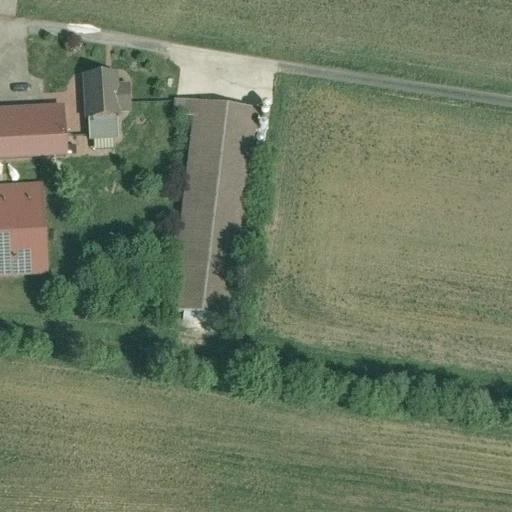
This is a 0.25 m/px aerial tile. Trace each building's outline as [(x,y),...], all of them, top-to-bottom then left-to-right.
[(0,0),(0,17),(16,18),(16,0),(0,0)] [(119,76),(83,78),(85,121),(89,121),(118,120),(121,120),(119,76)] [(42,119),(78,117),(77,102),(41,104),(42,110),(42,119)] [(235,321),(258,112),(174,103),(173,118),(192,121),(182,202),(181,214),(170,313),(184,315),(218,319),(235,321)] [(0,111),(0,167),(45,165),(44,158),(86,155),(84,117),(78,117),(42,119),(42,110),(0,111)] [(118,120),(89,121),(90,147),(119,146),(118,120)] [(0,176),(0,189),(8,188),(7,176),(0,176)] [(0,280),(50,277),(43,186),(8,188),(0,189),(0,280)] [(181,214),(182,202),(174,201),(172,213),(181,214)] [(218,319),(184,315),(183,323),(217,327),(218,319)]
